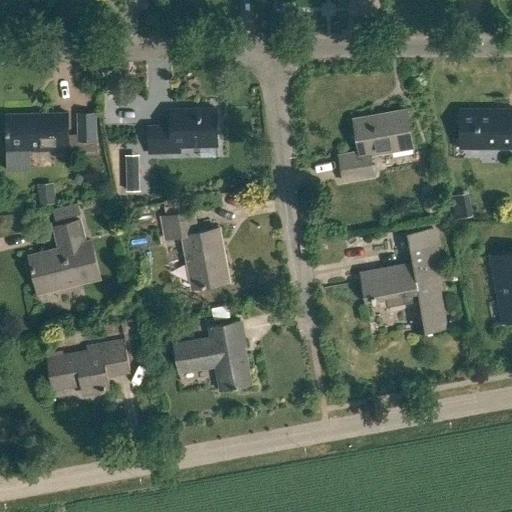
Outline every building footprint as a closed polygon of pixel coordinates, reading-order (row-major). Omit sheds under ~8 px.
[(216,109),(170,110),(170,125),(148,126),(149,154),(180,153),(180,146),(217,145),(216,109)] [(511,109),(460,109),(460,147),(511,147),(511,109)] [(76,110),(76,140),(94,140),(93,110),(76,110)] [(359,152),(339,156),(343,181),(374,176),(371,155),(413,147),(406,110),(354,119),(359,152)] [(6,115),(7,150),(7,170),(30,170),(29,150),(54,149),(54,152),(69,151),(68,113),(6,115)] [(139,168),(126,168),(126,178),(139,178),(139,168)] [(53,210),(56,222),(81,215),(78,204),(53,210)] [(229,281),(219,228),(197,232),(193,211),(161,217),(165,239),(183,235),(193,288),(229,281)] [(29,257),(38,293),(100,278),(91,241),(85,242),(80,221),(53,227),(59,249),(29,257)] [(412,264),(359,273),(364,300),(402,293),(403,302),(419,299),(425,333),(445,329),(434,269),(439,268),(435,243),(410,248),(412,264)] [(511,249),(492,253),(505,322),(511,321),(511,249)] [(245,347),(240,320),(210,325),(212,338),(173,345),(178,371),(217,364),(222,390),(250,385),(243,348),(245,347)] [(87,351),(48,358),(53,388),(81,383),(83,392),(110,387),(108,373),(130,369),(125,340),(86,347),(87,351)]
